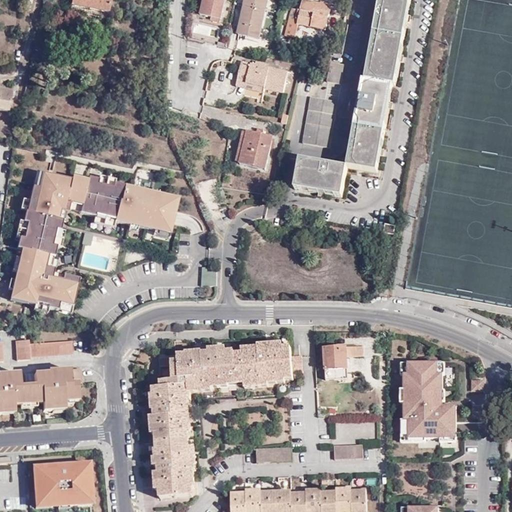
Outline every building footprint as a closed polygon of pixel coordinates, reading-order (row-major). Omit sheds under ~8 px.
[(107,12),(109,1),(109,0),(71,0),(70,4),(107,12)] [(202,0),(199,15),(209,17),(220,19),(224,0),(202,0)] [(267,0),(245,0),(238,35),(258,40),(267,0)] [(380,0),(374,34),(404,40),(411,0),(380,0)] [(292,8),(289,22),(300,24),(326,30),(332,8),(303,1),(302,7),(298,7),(298,10),(292,8)] [(289,22),(286,32),(297,36),(300,24),(289,22)] [(404,40),(374,34),(365,81),(393,86),(396,87),(404,40)] [(58,45),(48,43),(45,56),(55,59),(58,45)] [(269,68),(255,65),(242,62),(237,83),(256,87),(255,90),(264,93),(265,89),(283,93),(286,81),(288,73),(269,68)] [(341,84),(345,65),(331,63),(327,82),(341,84)] [(393,86),(365,81),(363,80),(355,128),(385,134),(393,86)] [(0,109),(8,112),(12,92),(0,89),(0,109)] [(329,149),(338,103),(311,97),(303,144),(329,149)] [(385,134),(355,128),(347,168),(377,173),(385,134)] [(235,162),(240,163),(247,133),(242,132),(235,162)] [(247,133),(240,163),(240,164),(265,169),(273,138),(247,132),(247,133)] [(342,198),(347,168),(300,160),(295,189),(342,198)] [(173,207),(34,176),(5,304),(75,320),(84,284),(48,276),(64,207),(168,231),(173,207)] [(393,236),(395,226),(385,225),(384,234),(393,236)] [(74,357),(73,344),(31,347),(30,342),(18,343),(18,362),(31,362),(31,359),(74,357)] [(291,356),(291,347),(283,348),(282,344),(258,346),(258,348),(243,349),(243,355),(244,358),(235,359),(237,378),(245,377),(245,383),(245,388),(262,386),(261,380),(277,379),(277,376),(293,376),(293,372),(291,356)] [(235,355),(234,350),(226,351),(226,348),(208,349),(208,351),(185,353),(185,355),(178,355),(180,384),(188,383),(189,398),(191,398),(191,392),(205,391),(204,384),(211,384),(211,387),(221,387),(220,380),(237,378),(235,359),(235,355)] [(326,381),(337,381),(337,371),(348,371),(347,358),(363,358),(363,348),(325,349),(326,381)] [(180,384),(178,355),(171,355),(171,358),(159,358),(160,366),(171,366),(173,380),(173,386),(161,387),(153,387),(153,395),(151,395),(153,416),(151,416),(152,434),(156,434),(160,434),(160,442),(185,440),(184,415),(190,414),(189,398),(188,383),(180,384)] [(302,372),(301,356),(291,356),(293,372),(300,372),(302,372)] [(442,366),(412,366),(412,378),(406,378),(406,424),(411,424),(411,445),(461,445),(461,409),(447,409),(447,379),(442,379),(442,366)] [(0,414),(14,413),(14,408),(20,407),(36,406),(41,406),(42,415),(50,414),(50,411),(64,410),(64,409),(64,405),(72,405),(81,404),(80,386),(83,386),(82,371),(50,373),(51,376),(36,376),(36,388),(21,389),(20,375),(0,376),(0,414)] [(337,371),(337,381),(348,380),(348,371),(337,371)] [(293,380),(293,376),(277,376),(277,379),(261,380),(262,386),(268,386),(268,383),(285,382),(285,380),(293,380)] [(229,384),(237,384),(237,378),(220,380),(221,387),(229,386),(229,384)] [(197,471),(195,439),(189,440),(185,440),(160,442),(156,442),(157,450),(155,450),(156,458),(154,458),(154,467),(157,467),(157,473),(155,473),(156,491),(160,491),(161,499),(193,496),(193,488),(195,488),(194,471),(197,471)] [(343,459),(342,445),(334,445),(335,459),(343,459)] [(292,448),(292,447),(284,447),(285,461),(293,461),(292,450),(292,448)] [(93,465),(33,470),(36,511),(41,511),(96,508),(93,465)] [(262,511),(262,493),(262,489),(252,490),(246,490),(246,493),(247,511),(262,511)] [(352,511),(352,492),(352,489),(337,490),(337,493),(337,511),(352,511)] [(322,511),(322,493),(322,490),(306,491),(307,494),(307,511),(322,511)] [(277,511),(277,492),(262,493),(262,511),(277,511)] [(292,511),(292,495),(291,492),(281,492),(277,492),(277,511),(292,511)] [(352,511),(367,511),(367,492),(352,492),(352,511)] [(247,511),(246,493),(231,494),(231,511),(247,511)] [(337,511),(337,493),(331,493),(322,493),(322,511),(337,511)] [(307,511),(307,494),(292,495),(292,511),(307,511)]
